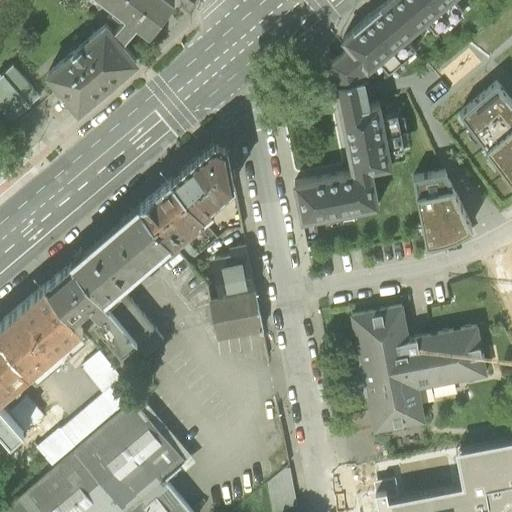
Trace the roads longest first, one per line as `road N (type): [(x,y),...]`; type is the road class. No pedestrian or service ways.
road 1 (residential): [(328,511),(238,43)]
road 2 (secondary): [(0,243),(238,43)]
